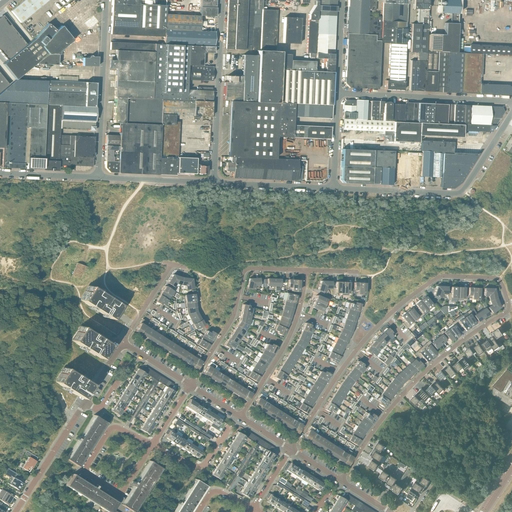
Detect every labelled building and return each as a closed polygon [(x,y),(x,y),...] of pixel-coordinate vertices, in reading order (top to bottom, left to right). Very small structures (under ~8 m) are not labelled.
[(47,0),(23,0),(10,11),(20,23),(47,0)] [(138,0),(111,0),(111,4),(111,26),(114,27),(118,27),(121,27),(125,27),(128,27),(132,28),(135,28),(137,28),(139,0),(138,0)] [(164,29),(165,14),(165,7),(165,6),(152,6),(152,1),(139,0),(137,28),(139,28),(143,28),(146,28),(148,28),(150,28),(153,29),(157,29),(160,29),(164,29)] [(200,0),(199,16),(215,16),(215,8),(215,0),(200,0)] [(226,32),(225,49),(233,49),(234,0),(227,0),(227,9),(226,32)] [(261,19),(261,14),(261,9),(256,9),(257,2),(253,2),(252,0),(234,0),(233,49),(257,50),(260,50),(260,46),(260,41),(260,37),(260,32),(261,28),(261,23),(261,19)] [(314,5),(308,14),(308,20),(316,20),(317,1),(314,0),(314,5)] [(335,0),(317,0),(317,15),(335,16),(335,0)] [(347,0),(344,83),(348,88),(378,89),(380,41),(381,17),(370,16),(370,13),(368,13),(368,9),(368,0),(347,0)] [(407,4),(406,0),(382,0),(381,21),(386,21),(396,22),(397,3),(407,4)] [(428,0),(423,0),(412,0),(412,9),(417,9),(417,24),(411,24),(410,52),(425,53),(428,0)] [(438,0),(438,5),(437,13),(458,14),(458,0),(438,0)] [(406,22),(406,13),(407,4),(397,3),(396,22),(406,22)] [(164,29),(199,31),(199,16),(170,14),(171,5),(168,5),(166,5),(165,14),(164,29)] [(2,15),(0,16),(0,20),(6,28),(10,24),(2,15)] [(317,15),(317,25),(335,25),(335,16),(317,15)] [(89,30),(98,22),(93,16),(84,24),(89,30)] [(406,22),(396,22),(386,21),(386,43),(390,43),(404,44),(405,44),(406,22)] [(57,57),(56,57),(56,51),(69,41),(59,26),(55,30),(47,23),(34,38),(2,64),(15,80),(35,63),(36,64),(57,65),(57,57)] [(429,34),(429,51),(438,52),(450,52),(456,52),(457,23),(445,23),(444,35),(440,35),(429,34)] [(485,35),(500,35),(500,29),(502,29),(502,23),(485,23),(485,35)] [(6,28),(2,31),(5,35),(13,29),(10,25),(10,24),(6,28)] [(334,35),(335,25),(317,25),(316,34),(334,35)] [(13,29),(5,35),(9,39),(16,32),(13,29)] [(164,44),(188,45),(190,45),(213,46),(214,36),(214,31),(199,31),(164,29),(164,37),(164,44)] [(16,32),(9,39),(12,43),(19,36),(16,32)] [(334,44),(334,35),(316,34),(316,44),(334,44)] [(5,35),(0,39),(0,45),(9,39),(5,35)] [(19,36),(12,43),(15,47),(23,40),(19,36)] [(9,39),(0,45),(0,52),(12,43),(9,39)] [(23,40),(15,47),(18,51),(26,44),(23,40)] [(12,43),(0,52),(3,56),(15,47),(12,43)] [(389,44),(389,53),(404,53),(405,45),(404,45),(404,44),(390,43),(390,44),(389,44)] [(161,99),(211,101),(212,87),(211,87),(211,88),(197,87),(196,90),(186,90),(187,80),(188,65),(188,45),(164,44),(154,44),(153,52),(153,62),(152,82),(151,99),(161,99)] [(315,53),(330,54),(333,54),(334,44),(316,44),(315,53)] [(190,45),(188,45),(188,65),(202,66),(202,54),(205,54),(205,53),(213,53),(213,46),(190,45)] [(511,47),(470,45),(470,46),(469,53),(480,54),(511,55),(511,47)] [(15,47),(3,56),(7,60),(18,51),(15,47)] [(116,50),(115,59),(115,60),(148,61),(153,62),(153,52),(152,52),(149,51),(145,51),(142,51),(138,51),(134,51),(131,51),(127,51),(124,50),(120,50),(117,50),(116,50)] [(256,61),(256,66),(254,102),(263,102),(277,103),(277,102),(278,69),(279,55),(279,51),(275,51),(260,50),(257,50),(257,55),(256,61)] [(438,52),(429,51),(425,51),(425,61),(424,91),(435,92),(438,52)] [(448,92),(450,52),(438,52),(435,92),(448,92)] [(461,93),(463,53),(456,52),(450,52),(448,92),(461,93)] [(480,54),(469,53),(465,53),(463,53),(461,93),(479,94),(479,84),(480,54)] [(82,66),(97,67),(97,57),(91,56),(90,55),(87,58),(82,58),(82,66)] [(148,61),(115,60),(109,60),(108,68),(115,68),(115,80),(152,82),(153,62),(148,61)] [(314,71),(314,69),(314,61),(290,60),(290,70),(314,71)] [(410,60),(409,91),(416,91),(417,61),(410,60)] [(417,61),(416,91),(424,91),(425,61),(417,61)] [(213,66),(202,66),(188,65),(187,80),(212,81),(213,66)] [(241,95),(240,95),(240,101),(254,102),(256,66),(242,65),(241,95)] [(289,70),(284,70),(278,69),(277,102),(292,103),(331,105),(332,80),(332,72),(322,72),(317,71),(314,71),(290,70),(289,70)] [(388,81),(394,81),(403,81),(403,71),(388,70),(388,81)] [(5,80),(0,84),(0,91),(8,85),(5,80)] [(0,92),(0,102),(5,102),(25,103),(45,104),(60,105),(93,107),(94,98),(95,99),(96,83),(46,81),(15,80),(0,92)] [(151,99),(152,82),(115,80),(114,97),(151,99)] [(394,81),(388,81),(385,80),(384,89),(393,90),(394,81)] [(403,81),(394,81),(393,90),(403,90),(403,81)] [(240,83),(226,82),(224,82),(223,100),(240,101),(240,95),(240,83)] [(511,85),(479,84),(479,94),(511,95),(511,85)] [(161,99),(151,99),(114,97),(113,122),(119,123),(160,125),(161,108),(161,99)] [(211,101),(161,99),(161,108),(160,125),(178,125),(178,122),(174,122),(174,115),(210,116),(211,108),(211,101)] [(343,105),(342,119),(352,119),(354,119),(355,106),(355,102),(355,100),(349,100),(348,100),(347,100),(346,100),(345,101),(344,101),(344,102),(343,103),(343,104),(343,105)] [(355,101),(355,119),(369,120),(370,103),(366,103),(366,101),(355,100),(355,101)] [(226,157),(230,157),(233,157),(248,158),(274,159),(275,137),(277,108),(277,103),(229,101),(226,157)] [(369,120),(377,120),(378,101),(370,101),(370,103),(369,120)] [(22,168),(22,166),(25,103),(5,102),(3,148),(2,167),(22,168)] [(330,127),(291,125),(292,117),(292,103),(277,102),(277,103),(277,108),(275,137),(291,137),(329,139),(330,127)] [(383,103),(382,103),(381,121),(389,121),(389,104),(390,104),(389,103),(388,102),(387,102),(386,102),(385,102),(384,102),(383,103)] [(404,102),(404,104),(403,122),(411,122),(412,108),(412,103),(404,102)] [(22,166),(26,166),(26,169),(42,169),(45,104),(25,103),(22,166)] [(330,119),(330,117),(331,108),(331,105),(292,103),(292,117),(330,119)] [(421,122),(423,122),(431,123),(432,115),(432,108),(432,104),(422,103),(422,108),(421,122)] [(57,165),(59,135),(59,128),(60,120),(60,105),(45,104),(42,169),(57,170),(57,165)] [(389,121),(396,121),(397,104),(390,104),(389,104),(389,121)] [(403,122),(404,104),(397,104),(396,121),(403,122)] [(446,104),(432,104),(432,108),(432,115),(431,123),(445,123),(446,104)] [(60,105),(60,120),(94,122),(95,107),(93,107),(60,105)] [(462,124),(463,105),(453,105),(452,124),(462,124)] [(478,125),(479,106),(469,105),(469,108),(468,124),(478,125)] [(478,125),(495,126),(504,112),(502,108),(501,107),(479,106),(478,125)] [(382,121),(342,119),(342,132),(348,133),(348,130),(382,131),(382,121)] [(59,128),(89,130),(89,131),(94,131),(94,122),(60,120),(59,128)] [(392,134),(392,141),(418,142),(418,140),(418,135),(461,137),(462,125),(382,121),(382,131),(392,132),(392,134)] [(132,144),(145,144),(159,145),(160,125),(119,123),(118,146),(118,152),(131,152),(132,144)] [(159,145),(158,174),(157,174),(157,175),(176,176),(176,173),(177,157),(178,125),(160,125),(159,145)] [(105,134),(105,145),(118,146),(118,135),(105,134)] [(68,165),(72,166),(92,167),(93,137),(59,135),(57,165),(68,166),(68,165)] [(418,142),(417,143),(421,143),(420,151),(422,151),(432,152),(432,153),(442,153),(441,177),(440,187),(452,188),(453,187),(459,182),(477,154),(452,153),(453,142),(419,140),(418,140),(418,142)] [(130,174),(144,174),(145,144),(132,144),(131,152),(130,174)] [(144,174),(157,175),(157,174),(158,174),(159,145),(145,144),(144,174)] [(118,146),(105,145),(104,157),(104,161),(117,162),(118,152),(118,146)] [(343,183),(377,184),(378,167),(392,168),(393,151),(356,150),(346,149),(341,149),(339,180),(343,183)] [(420,176),(431,177),(432,153),(432,152),(422,151),(420,176)] [(118,152),(117,162),(117,173),(130,174),(131,152),(118,152)] [(432,153),(431,177),(441,177),(442,153),(432,153)] [(177,157),(176,173),(194,174),(194,173),(195,164),(195,158),(177,157)] [(225,171),(233,171),(233,157),(230,157),(229,162),(225,162),(225,163),(220,163),(220,166),(225,167),(225,168),(225,171)] [(233,157),(233,171),(233,172),(232,178),(296,181),(296,180),(297,178),(297,160),(274,159),(248,158),(233,157)] [(104,161),(104,168),(108,173),(117,173),(117,162),(104,161)] [(199,164),(195,164),(194,173),(205,174),(206,166),(199,166),(199,164)] [(391,185),(392,168),(378,167),(377,184),(391,185)] [(77,263),(72,276),(82,280),(87,267),(77,263)] [(175,283),(180,284),(181,278),(172,275),(167,283),(173,287),(175,283)] [(191,279),(181,278),(180,284),(185,285),(185,289),(192,288),(191,279)] [(259,285),(259,278),(248,279),(246,288),(253,290),(254,285),(259,285)] [(298,280),(288,279),(287,290),(291,290),(291,291),(297,291),(298,280)] [(325,288),(330,288),(330,286),(330,283),(330,281),(320,281),(317,290),(321,291),(324,292),(325,288)] [(342,282),(336,282),(335,288),(332,288),(332,294),(335,294),(335,292),(341,293),(342,282)] [(347,293),(347,295),(351,295),(351,289),(348,289),(348,282),(342,282),(341,293),(347,293)] [(354,282),(353,293),(357,293),(357,294),(363,294),(364,283),(354,282)] [(109,319),(115,309),(118,304),(113,301),(108,298),(106,297),(103,295),(100,293),(97,291),(94,289),(93,289),(88,285),(79,300),(84,303),(89,306),(92,308),(95,310),(96,311),(109,319)] [(165,286),(162,291),(169,296),(172,291),(165,286)] [(436,286),(433,295),(440,298),(441,293),(446,294),(446,287),(436,286)] [(450,298),(457,298),(457,287),(451,287),(451,293),(447,293),(447,300),(450,300),(450,298)] [(463,287),(457,287),(457,298),(463,298),(463,300),(466,300),(466,294),(463,294),(463,287)] [(478,288),(468,288),(468,298),(471,298),(471,299),(478,299),(478,288)] [(495,298),(493,289),(483,288),(483,292),(481,291),(480,295),(487,295),(488,300),(495,298)] [(169,296),(162,291),(159,295),(166,300),(169,296)] [(295,295),(286,293),(284,293),(282,299),(285,299),(285,300),(293,302),(295,295)] [(182,295),(183,303),(194,301),(193,294),(182,295)] [(155,302),(159,304),(160,303),(163,305),(166,300),(159,295),(155,302)] [(316,295),(314,301),(324,305),(326,299),(328,300),(329,297),(323,295),(322,298),(316,295)] [(419,300),(426,309),(428,310),(433,307),(432,306),(435,304),(431,299),(428,301),(424,296),(419,300)] [(499,307),(495,298),(488,300),(490,305),(487,307),(491,313),(499,307)] [(426,309),(419,300),(415,304),(419,309),(416,311),(421,316),(423,314),(422,313),(426,309)] [(326,306),(324,305),(314,301),(311,307),(317,309),(316,312),(322,315),(326,306)] [(347,308),(348,308),(357,311),(359,304),(354,302),(353,304),(348,302),(347,308)] [(242,304),(241,312),(249,313),(249,314),(251,314),(252,308),(247,307),(248,305),(242,304)] [(185,315),(187,314),(195,311),(195,307),(184,308),(185,315)] [(410,308),(405,312),(412,321),(417,317),(418,318),(421,316),(416,311),(414,313),(410,308)] [(484,308),(473,315),(473,316),(477,321),(488,314),(484,308)] [(468,314),(463,317),(469,326),(474,323),(471,318),(473,316),(473,315),(470,310),(467,312),(468,314)] [(198,315),(195,311),(187,314),(190,319),(198,315)] [(407,325),(412,321),(405,312),(400,316),(404,321),(402,323),(406,328),(409,326),(407,325)] [(190,319),(192,324),(200,320),(198,315),(190,319)] [(287,324),(289,318),(280,316),(279,320),(287,324)] [(426,322),(428,324),(435,319),(433,316),(426,322)] [(240,317),(239,321),(247,325),(249,326),(250,319),(248,318),(248,319),(240,317)] [(457,319),(454,321),(458,327),(460,325),(464,330),(469,326),(463,317),(458,321),(457,319)] [(139,333),(141,334),(145,327),(148,323),(142,319),(135,331),(139,333)] [(193,330),(197,328),(200,326),(203,325),(200,320),(192,324),(191,325),(193,330)] [(285,329),(287,324),(279,320),(277,325),(285,329)] [(244,330),(247,325),(239,321),(236,325),(244,330)] [(456,328),(458,327),(454,321),(451,323),(453,325),(448,328),(454,337),(459,333),(456,328)] [(424,322),(418,327),(421,330),(424,328),(427,325),(424,322)] [(309,326),(309,325),(305,323),(302,330),(310,333),(312,334),(314,328),(309,326)] [(275,324),(272,329),(277,331),(276,333),(281,335),(285,329),(277,325),(275,324)] [(344,324),(342,328),(350,332),(352,326),(344,324)] [(236,325),(233,330),(241,335),(244,330),(236,325)] [(103,341),(85,329),(80,326),(70,340),(75,343),(99,358),(108,344),(103,341)] [(141,334),(145,337),(150,330),(145,327),(141,334)] [(348,337),(350,332),(342,328),(340,333),(348,337)] [(387,328),(381,333),(389,341),(393,337),(389,333),(390,332),(387,328)] [(439,333),(441,335),(443,338),(445,336),(449,341),(454,337),(448,328),(443,332),(442,331),(439,333)] [(490,334),(492,337),(494,340),(502,334),(498,328),(490,334)] [(145,337),(149,340),(154,332),(150,330),(145,337)] [(238,339),(241,335),(233,330),(230,334),(238,339)] [(308,338),(310,333),(302,330),(300,335),(308,338)] [(211,340),(215,334),(210,331),(209,332),(206,331),(203,335),(211,340)] [(421,331),(413,337),(415,340),(423,334),(421,331)] [(149,340),(154,343),(158,335),(154,332),(149,340)] [(340,333),(337,338),(345,342),(348,337),(340,333)] [(385,345),(389,341),(381,333),(377,337),(385,345)] [(230,334),(228,339),(235,344),(238,339),(230,334)] [(154,343),(158,345),(163,338),(158,335),(154,343)] [(208,345),(211,340),(203,335),(200,340),(208,345)] [(306,343),(308,338),(300,335),(298,339),(306,343)] [(441,335),(430,343),(433,346),(435,348),(445,340),(443,338),(441,335)] [(377,337),(373,341),(381,348),(385,345),(377,337)] [(499,346),(494,340),(492,337),(487,340),(491,346),(493,350),(499,346)] [(158,345),(163,348),(168,341),(163,338),(158,345)] [(343,347),(345,342),(337,338),(335,343),(343,347)] [(232,348),(235,344),(228,339),(224,345),(228,348),(229,346),(232,348)] [(295,343),(303,348),(306,343),(298,339),(295,343)] [(200,340),(197,345),(205,349),(208,345),(200,340)] [(483,351),(491,346),(487,340),(480,345),(479,345),(483,351)] [(163,348),(167,351),(172,344),(168,341),(163,348)] [(373,341),(370,345),(378,352),(381,348),(373,341)] [(429,341),(421,347),(430,357),(435,353),(430,348),(433,346),(430,343),(429,341)] [(479,345),(480,345),(477,342),(472,346),(476,351),(478,355),(483,351),(479,345)] [(292,348),(300,353),(303,348),(295,343),(292,348)] [(340,351),(343,347),(335,343),(332,347),(340,351)] [(177,347),(172,344),(167,351),(172,354),(177,347)] [(275,346),(271,344),(270,346),(267,344),(264,349),(272,353),(275,346)] [(370,353),(373,355),(374,356),(376,355),(378,354),(378,352),(370,345),(365,351),(369,354),(370,353)] [(476,351),(472,346),(464,351),(468,357),(476,351)] [(181,349),(177,347),(172,354),(176,357),(181,349)] [(338,356),(340,351),(332,347),(330,352),(338,356)] [(425,361),(430,357),(421,347),(414,353),(419,358),(421,356),(425,361)] [(297,357),(300,353),(292,348),(289,353),(297,357)] [(185,352),(181,349),(176,357),(181,360),(186,352),(185,352)] [(269,358),(272,353),(264,349),(262,354),(269,358)] [(181,360),(185,362),(190,355),(191,353),(186,351),(185,352),(186,352),(181,360)] [(334,363),(338,356),(330,352),(327,357),(330,359),(330,360),(334,363)] [(294,362),(297,357),(289,353),(286,357),(294,362)] [(197,354),(194,358),(190,365),(191,366),(191,367),(195,369),(203,358),(197,354)] [(262,354),(259,358),(266,363),(269,358),(262,354)] [(194,358),(190,355),(185,362),(190,365),(194,358)] [(284,362),(291,366),(294,362),(286,357),(284,362)] [(465,360),(463,357),(458,361),(462,367),(465,370),(470,366),(468,363),(469,362),(466,358),(465,360)] [(264,367),(266,363),(259,358),(256,363),(264,367)] [(414,360),(410,363),(416,370),(421,365),(417,361),(416,362),(414,360)] [(360,372),(364,368),(361,366),(362,364),(358,361),(353,367),(360,372)] [(455,373),(462,367),(458,361),(451,367),(455,373)] [(215,366),(209,362),(202,373),(206,376),(208,377),(213,369),(213,370),(215,366)] [(281,366),(288,371),(291,366),(284,362),(281,366)] [(261,372),(264,367),(256,363),(253,367),(261,372)] [(410,363),(406,367),(412,373),(416,370),(410,363)] [(450,377),(455,373),(451,367),(448,364),(443,368),(448,373),(448,374),(450,377)] [(285,376),(285,375),(288,371),(281,366),(278,371),(285,376)] [(63,387),(76,395),(80,398),(89,384),(89,383),(85,381),(63,367),(54,382),(63,387)] [(133,373),(142,379),(145,374),(144,373),(142,371),(136,367),(134,370),(136,371),(134,374),(133,373)] [(253,367),(250,372),(258,376),(261,372),(253,367)] [(353,367),(350,371),(357,377),(360,372),(353,367)] [(406,367),(402,371),(408,377),(412,373),(406,367)] [(443,368),(436,374),(440,380),(448,374),(448,373),(443,368)] [(217,372),(213,370),(213,369),(208,377),(213,380),(217,372)] [(494,388),(491,394),(503,401),(506,403),(510,406),(511,403),(511,372),(507,369),(492,386),(494,388)] [(213,380),(217,383),(222,375),(223,374),(218,371),(217,372),(213,380)] [(278,371),(274,377),(278,380),(279,378),(284,381),(287,376),(285,375),(285,376),(278,371)] [(325,380),(329,374),(324,371),(323,373),(320,371),(317,376),(325,380)] [(350,371),(346,376),(354,381),(357,377),(350,371)] [(404,381),(408,377),(402,371),(398,374),(404,381)] [(255,381),(258,376),(250,372),(247,376),(255,381)] [(142,379),(133,373),(132,374),(133,375),(131,379),(129,378),(138,384),(142,379)] [(398,374),(393,378),(400,384),(404,381),(398,374)] [(226,378),(222,375),(217,383),(222,386),(226,378)] [(323,385),(325,380),(317,376),(315,381),(323,385)] [(346,376),(343,380),(350,385),(354,381),(346,376)] [(126,383),(135,389),(138,384),(129,378),(128,380),(130,381),(128,384),(126,383)] [(222,386),(226,389),(231,381),(226,378),(222,386)] [(393,378),(390,383),(397,389),(400,384),(393,378)] [(340,384),(347,389),(350,385),(343,380),(340,384)] [(236,384),(231,381),(226,389),(231,391),(236,384)] [(315,381),(312,385),(320,390),(323,385),(315,381)] [(435,381),(431,385),(436,390),(439,393),(443,389),(435,381)] [(237,382),(236,384),(231,391),(235,394),(240,387),(241,385),(237,382)] [(135,389),(126,383),(125,385),(126,386),(124,389),(123,388),(123,389),(132,394),(135,389)] [(393,393),(397,389),(390,383),(386,387),(393,393)] [(344,394),(347,389),(340,384),(337,389),(344,394)] [(317,395),(320,390),(312,385),(309,390),(317,395)] [(431,385),(424,391),(424,392),(429,397),(436,390),(431,385)] [(247,386),(245,390),(240,397),(242,398),(242,399),(246,401),(253,390),(247,386)] [(171,397),(172,398),(173,396),(172,395),(174,392),(170,389),(167,387),(166,387),(163,392),(171,397)] [(245,390),(240,387),(235,394),(240,397),(245,390)] [(386,387),(383,392),(390,397),(393,393),(386,387)] [(119,394),(128,400),(131,401),(134,396),(132,394),(123,389),(122,390),(123,391),(121,395),(119,394)] [(334,394),(341,398),(344,394),(337,389),(334,394)] [(421,389),(417,393),(422,398),(425,401),(429,397),(424,392),(424,391),(421,389)] [(314,399),(317,395),(309,390),(306,394),(314,399)] [(171,397),(163,392),(160,397),(167,402),(169,403),(170,401),(170,400),(169,399),(171,397)] [(387,401),(390,397),(383,392),(380,396),(387,401)] [(415,405),(422,398),(417,393),(410,400),(415,405)] [(128,400),(119,394),(118,395),(120,396),(118,400),(116,399),(125,405),(128,400)] [(263,401),(266,398),(260,394),(252,405),(256,408),(258,409),(263,401)] [(311,404),(314,399),(306,394),(303,399),(311,404)] [(339,403),(341,398),(334,394),(331,398),(339,403)] [(165,406),(167,402),(160,397),(157,396),(154,401),(156,403),(164,408),(165,409),(166,407),(165,406)] [(377,400),(377,401),(379,402),(378,404),(383,407),(387,401),(380,396),(377,400)] [(336,407),(339,403),(331,398),(328,403),(336,407)] [(113,404),(122,410),(125,405),(116,399),(115,401),(116,402),(114,405),(113,404)] [(190,409),(195,402),(190,399),(185,406),(190,409)] [(308,408),(311,404),(303,399),(301,404),(308,408)] [(268,404),(263,401),(258,409),(263,412),(268,404)] [(196,413),(200,406),(195,402),(190,409),(196,413)] [(164,408),(156,403),(153,408),(161,413),(162,414),(163,412),(162,411),(164,408)] [(328,403),(324,409),(329,412),(330,410),(335,413),(338,409),(336,407),(328,403)] [(122,410),(113,404),(112,406),(113,407),(111,411),(119,416),(119,415),(122,410)] [(263,412),(267,415),(272,407),(268,404),(263,412)] [(305,413),(308,408),(301,404),(298,408),(305,413)] [(273,405),(272,407),(267,415),(272,418),(278,408),(273,405)] [(200,406),(196,413),(201,416),(205,409),(200,406)] [(158,416),(161,413),(153,408),(150,413),(157,418),(159,419),(160,417),(158,416)] [(278,408),(272,418),(276,420),(283,411),(278,408)] [(205,409),(201,416),(206,420),(211,412),(205,409)] [(281,423),(286,416),(287,414),(283,411),(276,420),(281,423)] [(211,412),(206,420),(211,423),(216,416),(211,412)] [(370,423),(375,417),(371,414),(370,415),(365,412),(362,417),(363,418),(363,417),(370,423)] [(148,419),(154,423),(155,424),(156,423),(155,422),(157,418),(150,413),(146,418),(148,419)] [(79,437),(78,438),(76,437),(75,439),(77,440),(79,441),(67,459),(66,458),(65,459),(77,466),(76,465),(90,443),(91,444),(90,443),(104,422),(105,422),(93,415),(94,416),(81,437),(79,437)] [(216,416),(211,423),(217,426),(221,419),(216,416)] [(281,423),(286,426),(290,419),(286,416),(281,423)] [(363,418),(360,422),(367,427),(370,423),(363,417),(363,418)] [(148,419),(146,418),(143,424),(148,427),(151,429),(152,430),(153,428),(152,427),(154,423),(148,419)] [(297,418),(295,421),(295,422),(290,429),(292,430),(296,433),(303,421),(297,418)] [(286,426),(290,429),(295,422),(295,421),(290,419),(286,426)] [(360,422),(357,426),(364,431),(367,427),(360,422)] [(148,432),(151,429),(148,427),(143,424),(140,429),(139,429),(148,434),(149,435),(150,433),(148,432)] [(316,429),(310,426),(303,437),(307,440),(309,441),(313,433),(314,433),(316,429)] [(361,436),(364,431),(357,426),(354,431),(361,436)] [(165,438),(171,441),(175,434),(170,431),(170,430),(165,438)] [(206,431),(205,432),(204,434),(211,439),(213,436),(211,435),(211,434),(206,431)] [(237,434),(235,437),(242,442),(245,437),(246,437),(245,437),(242,435),(236,431),(235,433),(237,434)] [(354,431),(351,435),(351,436),(358,440),(361,436),(354,431)] [(313,433),(309,441),(313,444),(318,436),(314,433),(313,433)] [(175,434),(171,441),(176,444),(180,437),(175,434)] [(349,434),(346,439),(355,445),(358,440),(351,436),(351,435),(349,434)] [(242,442),(235,437),(233,436),(232,438),(233,439),(231,443),(239,448),(242,442)] [(322,439),(318,436),(313,444),(318,447),(322,439)] [(176,444),(181,448),(186,441),(180,437),(176,444)] [(323,437),(322,439),(318,447),(322,449),(327,442),(328,441),(323,437)] [(181,448),(186,451),(191,444),(186,441),(181,448)] [(230,444),(228,448),(236,453),(239,448),(231,443),(230,442),(229,443),(230,444)] [(327,442),(322,449),(327,452),(332,445),(327,442)] [(378,442),(373,450),(379,454),(381,450),(384,452),(386,447),(384,446),(380,443),(378,442)] [(186,451),(191,454),(196,447),(191,444),(186,451)] [(196,447),(191,454),(197,458),(203,448),(198,445),(196,447)] [(336,448),(332,445),(327,452),(331,455),(336,448)] [(227,450),(225,453),(232,458),(236,453),(228,448),(226,447),(225,449),(227,450)] [(336,458),(341,451),(336,448),(331,455),(336,458)] [(274,458),(273,458),(274,456),(275,455),(270,453),(268,451),(267,450),(266,451),(267,451),(263,456),(271,461),(272,462),(274,460),(274,458)] [(342,462),(346,465),(353,453),(348,450),(345,453),(340,461),(342,462)] [(373,450),(370,455),(373,457),(381,462),(383,463),(386,458),(383,456),(379,454),(373,450)] [(25,470),(28,472),(35,461),(34,461),(37,457),(26,451),(24,454),(28,457),(23,464),(22,463),(19,466),(21,468),(24,470),(23,470),(25,471),(25,470)] [(345,453),(341,451),(336,458),(340,461),(345,453)] [(232,458),(225,453),(223,452),(222,454),(223,455),(221,458),(229,463),(232,458)] [(260,461),(268,466),(269,467),(270,465),(269,464),(271,461),(263,456),(260,461)] [(373,457),(368,465),(374,469),(376,471),(379,472),(381,474),(383,471),(378,468),(381,462),(373,457)] [(220,460),(218,464),(226,469),(229,463),(221,458),(220,458),(219,459),(220,460)] [(131,483),(134,484),(132,486),(134,487),(122,505),(121,504),(132,511),(133,511),(131,511),(159,467),(160,468),(149,460),(149,461),(150,462),(136,483),(135,482),(133,481),(131,483)] [(257,466),(264,471),(266,472),(267,471),(266,470),(268,466),(260,461),(258,460),(256,462),(259,463),(257,466)] [(217,465),(214,469),(222,474),(226,469),(218,464),(216,463),(215,464),(217,465)] [(290,463),(285,470),(286,470),(291,473),(295,466),(296,465),(293,463),(292,464),(290,463)] [(253,472),(261,477),(262,478),(264,476),(262,475),(264,471),(257,466),(253,472)] [(295,466),(291,473),(296,477),(301,470),(301,468),(299,466),(298,468),(295,466)] [(7,468),(3,474),(6,475),(10,477),(9,479),(8,479),(6,482),(6,483),(16,489),(21,483),(17,480),(17,479),(14,477),(16,474),(7,468)] [(222,474),(214,469),(213,468),(212,470),(213,471),(211,474),(219,479),(222,474)] [(301,470),(296,477),(302,480),(306,473),(301,470)] [(380,475),(379,476),(387,481),(391,476),(383,470),(383,471),(381,474),(380,475)] [(250,477),(258,482),(259,483),(260,481),(259,480),(261,477),(253,472),(250,477)] [(306,473),(302,480),(307,483),(311,476),(306,473)] [(387,481),(385,485),(390,488),(394,482),(396,479),(398,476),(393,473),(391,476),(387,481)] [(96,486),(94,484),(93,486),(91,485),(90,487),(72,475),(73,474),(72,474),(65,485),(66,484),(110,511),(109,511),(112,508),(116,502),(115,503),(94,489),(95,488),(96,486)] [(311,476),(307,483),(312,487),(316,480),(311,476)] [(423,476),(418,484),(424,488),(429,480),(427,479),(423,476)] [(247,482),(254,487),(256,488),(257,486),(255,486),(258,482),(250,477),(247,482)] [(187,511),(190,507),(191,508),(190,507),(204,485),(205,486),(206,486),(194,479),(195,480),(181,501),(180,500),(179,502),(177,501),(176,503),(179,505),(174,511),(187,511)] [(316,480),(312,487),(317,490),(322,483),(321,483),(316,480)] [(243,487),(251,492),(252,493),(254,492),(252,491),(254,487),(247,482),(243,487)] [(394,482),(390,488),(395,492),(398,494),(402,488),(394,482)] [(417,491),(421,494),(424,488),(418,484),(415,482),(411,487),(417,491)] [(240,492),(240,493),(249,499),(250,497),(249,496),(251,492),(243,487),(240,492)] [(411,487),(406,495),(412,499),(417,491),(411,487)] [(0,500),(7,505),(12,496),(1,489),(0,490),(0,500)] [(266,501),(271,505),(275,498),(270,494),(265,501),(266,501)] [(281,501),(282,499),(277,495),(275,498),(271,505),(274,507),(276,509),(276,508),(281,501)] [(337,498),(335,501),(343,506),(346,501),(346,500),(343,499),(337,495),(336,497),(337,498)] [(343,506),(335,501),(334,500),(333,502),(334,503),(332,506),(339,511),(343,506)] [(276,508),(282,511),(286,504),(281,501),(276,508)]
